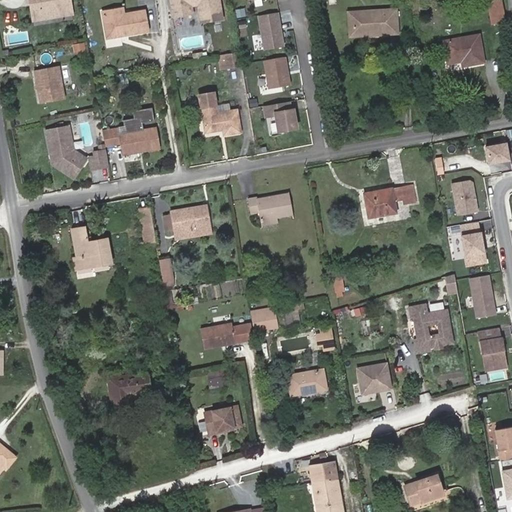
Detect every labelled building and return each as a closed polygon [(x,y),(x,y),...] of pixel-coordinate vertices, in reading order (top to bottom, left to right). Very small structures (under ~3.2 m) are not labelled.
[(69,11),(67,0),(27,0),(30,18),(69,11)] [(169,0),(172,14),(191,11),(190,3),(197,2),(200,20),(221,16),(218,0),(169,0)] [(488,24),(503,21),(498,0),(495,0),(484,2),(488,24)] [(392,1),(350,7),(353,28),(370,25),(370,30),(396,26),(392,1)] [(348,34),(370,30),(370,25),(353,28),(350,7),(344,8),(348,34)] [(111,9),(99,11),(104,37),(145,30),(141,10),(112,15),(111,9)] [(284,45),(278,10),(259,14),(265,48),(284,45)] [(465,44),(465,51),(482,49),(478,26),(442,33),(444,47),(459,45),(465,44)] [(78,52),(86,51),(84,43),(77,45),(78,52)] [(240,51),(218,55),(219,59),(224,58),(225,66),(242,64),(240,51)] [(269,88),(291,84),(286,55),(264,59),(269,88)] [(56,67),(31,72),(38,105),(62,100),(56,67)] [(124,73),(116,74),(118,84),(125,83),(124,73)] [(213,93),(198,95),(204,132),(221,130),(222,135),(238,132),(235,110),(216,113),(213,93)] [(289,101),(264,105),(266,117),(276,115),(279,130),(297,127),(294,108),(291,109),(289,101)] [(67,152),(63,128),(40,132),(47,165),(69,179),(81,160),(67,152)] [(116,129),(100,131),(101,138),(117,136),(120,155),(121,155),(123,162),(138,160),(137,152),(155,150),(152,130),(117,135),(116,129)] [(118,145),(117,136),(101,138),(103,147),(118,145)] [(486,165),(507,161),(504,145),(483,149),(486,165)] [(95,170),(106,168),(103,148),(100,148),(100,153),(92,154),(95,170)] [(413,182),(361,191),(366,217),(395,212),(393,200),(406,197),(407,202),(416,201),(413,182)] [(466,182),(449,185),(454,217),(474,213),(469,184),(466,182)] [(259,212),(260,219),(276,216),(294,213),(291,195),(257,201),(256,195),(247,197),(250,213),(259,212)] [(139,216),(152,214),(151,207),(151,206),(150,202),(137,204),(139,216)] [(175,232),(209,227),(206,206),(172,211),(172,215),(175,229),(175,232)] [(143,241),(156,239),(154,228),(153,224),(152,214),(139,216),(143,241)] [(167,230),(175,229),(172,215),(165,216),(167,230)] [(261,226),(278,223),(276,216),(260,219),(261,226)] [(490,219),(480,220),(481,229),(492,228),(490,219)] [(85,224),(70,227),(75,251),(76,254),(73,255),(76,268),(110,261),(111,261),(107,236),(89,239),(85,224)] [(211,237),(209,227),(175,232),(177,242),(211,237)] [(477,234),(458,238),(462,258),(481,254),(477,234)] [(159,258),(162,279),(173,277),(169,256),(159,258)] [(340,274),(332,275),(335,297),(341,297),(340,290),(343,290),(340,274)] [(447,288),(455,287),(453,274),(445,277),(447,288)] [(174,287),(173,277),(162,279),(163,287),(164,289),(174,287)] [(495,317),(487,277),(468,280),(472,299),(464,300),(466,310),(474,308),(476,320),(495,317)] [(275,308),(275,309),(276,314),(298,310),(297,304),(275,308)] [(412,318),(416,341),(422,348),(435,346),(435,345),(437,344),(441,347),(441,346),(451,344),(444,312),(425,315),(423,306),(408,309),(410,319),(412,318)] [(276,314),(275,309),(265,310),(266,313),(269,333),(278,331),(276,314)] [(251,316),(251,317),(254,335),(269,333),(266,313),(250,315),(251,316)] [(203,351),(254,343),(251,327),(232,330),(231,326),(200,331),(203,351)] [(319,332),(319,337),(321,348),(322,354),(331,352),(328,330),(319,332)] [(475,334),(477,344),(498,341),(496,331),(475,334)] [(498,341),(477,344),(480,357),(482,357),(484,371),(502,367),(500,354),(503,353),(501,340),(498,341)] [(441,348),(441,347),(437,344),(435,345),(435,346),(422,348),(416,341),(413,341),(415,354),(429,352),(429,350),(441,348)] [(355,370),(360,396),(389,391),(385,365),(355,370)] [(107,375),(105,375),(110,405),(124,402),(130,401),(128,391),(148,388),(149,388),(148,384),(146,369),(107,375)] [(288,401),(304,399),(303,393),(324,390),(321,372),(284,378),(288,401)] [(325,395),(324,390),(303,393),(304,399),(325,395)] [(236,409),(206,414),(209,436),(217,434),(217,433),(240,429),(236,409)] [(511,451),(511,430),(493,434),(499,464),(511,462),(510,452),(511,451)] [(0,473),(6,478),(17,466),(0,451),(0,473)] [(511,461),(511,462),(499,464),(506,501),(511,500),(511,461)] [(305,466),(311,511),(335,511),(328,463),(305,466)] [(403,486),(409,506),(442,497),(436,476),(403,486)] [(409,506),(410,511),(411,511),(444,503),(442,497),(409,506)]
